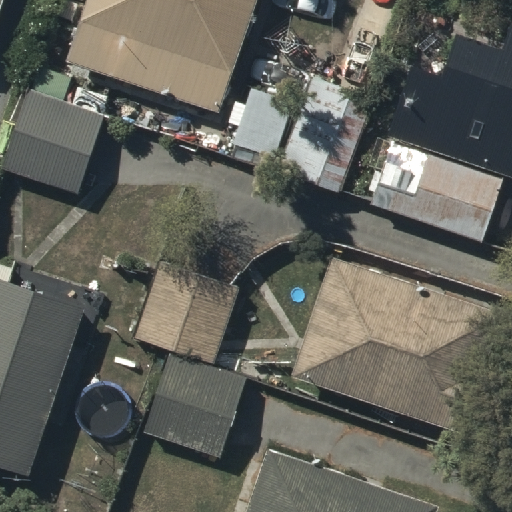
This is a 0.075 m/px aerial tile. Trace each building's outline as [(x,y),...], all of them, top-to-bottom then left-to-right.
[(77,0),(60,50),(69,53),(65,63),(87,71),(90,60),(213,103),(248,0),(77,0)] [(511,21),(501,51),(455,36),(441,79),(411,69),(389,135),(511,176),(511,21)] [(348,108),(354,86),(309,74),(302,97),(251,82),(247,98),(233,94),(226,117),(240,121),(235,140),(282,153),(278,168),(342,186),(363,112),(348,108)] [(27,82),(0,160),(0,164),(76,190),(104,109),(27,82)] [(501,175),(425,149),(418,172),(385,161),(371,203),(480,239),(501,175)] [(502,306),(331,248),(291,367),(461,425),(502,306)] [(163,255),(134,332),(171,345),(142,424),(218,452),(247,372),(212,359),(240,284),(163,255)] [(0,267),(0,456),(27,466),(84,295),(0,267)] [(441,511),(445,502),(269,441),(245,511),(441,511)]
